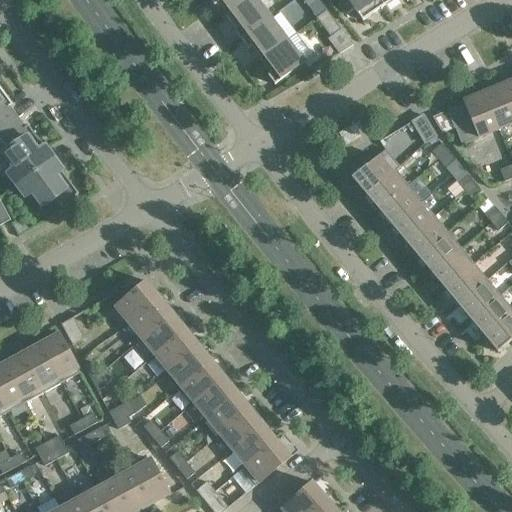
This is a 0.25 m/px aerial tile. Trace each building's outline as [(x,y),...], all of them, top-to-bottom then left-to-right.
[(210,0),(215,6),(217,4),(227,17),(249,0),(210,0)] [(261,11),(252,0),(249,0),(227,17),(236,30),(234,31),(241,41),(271,18),(264,9),(261,11)] [(384,7),(379,0),(334,0),(348,19),(349,18),(346,14),(354,9),(363,22),(384,7)] [(341,30),(327,11),(317,18),(331,37),(341,30)] [(278,28),(271,18),(241,41),(248,50),(250,48),(260,61),(285,42),(275,30),(278,28)] [(294,55),(285,42),(260,61),(269,74),(267,75),(275,86),(304,63),(297,53),(294,55)] [(511,84),(503,88),(511,111),(511,84)] [(0,130),(18,117),(10,107),(12,105),(0,88),(0,130)] [(511,125),(511,111),(503,88),(484,96),(498,131),(511,125)] [(498,131),(484,96),(447,111),(462,146),(498,131)] [(436,138),(423,116),(412,123),(425,144),(436,138)] [(26,128),(18,117),(0,130),(0,139),(8,151),(4,154),(14,168),(7,173),(17,186),(47,164),(40,154),(45,150),(28,126),(26,128)] [(411,132),(416,130),(413,123),(408,126),(411,132)] [(359,137),(353,127),(341,134),(346,144),(359,137)] [(448,152),(442,144),(432,152),(439,161),(448,152)] [(352,179),(365,195),(399,167),(385,151),(352,179)] [(455,161),(448,152),(439,161),(445,169),(455,161)] [(54,173),(47,164),(17,186),(26,198),(33,193),(43,208),(58,197),(63,205),(74,196),(75,197),(78,194),(60,169),(54,173)] [(511,178),(511,165),(499,170),(504,182),(511,178)] [(400,168),(399,167),(365,195),(378,211),(408,186),(396,171),(400,168)] [(475,184),(468,176),(458,184),(465,192),(475,184)] [(481,192),(475,184),(465,192),(472,200),(481,192)] [(421,202),(408,186),(378,211),(392,227),(421,202)] [(0,225),(10,220),(0,202),(0,225)] [(434,217),(421,202),(392,227),(405,242),(434,217)] [(501,215),(494,207),(484,215),(491,223),(501,215)] [(508,223),(501,215),(491,223),(498,232),(508,223)] [(448,233),(434,217),(405,242),(418,258),(448,233)] [(461,249),(448,233),(418,258),(431,274),(461,249)] [(474,265),(461,249),(431,274),(444,290),(474,265)] [(487,280),(474,265),(444,290),(457,305),(487,280)] [(500,296),(487,280),(457,305),(470,321),(500,296)] [(112,311),(125,327),(159,300),(159,299),(156,300),(147,284),(148,283),(147,282),(112,311)] [(511,309),(500,296),(470,321),(484,336),(511,312),(511,309)] [(169,316),(159,300),(125,327),(126,328),(130,325),(142,340),(172,315),(172,314),(169,316)] [(511,340),(511,312),(484,336),(497,353),(511,340)] [(182,332),(172,315),(142,340),(155,356),(185,331),(185,330),(182,332)] [(85,339),(73,318),(71,319),(72,320),(63,325),(63,324),(61,325),(72,346),(85,339)] [(195,347),(185,331),(155,356),(168,372),(198,347),(198,346),(195,347)] [(80,374),(58,333),(57,334),(58,336),(43,347),(41,344),(40,345),(62,384),(80,374)] [(62,384),(40,345),(25,357),(24,354),(23,355),(44,394),(62,384)] [(208,363),(198,347),(168,372),(181,388),(211,363),(211,362),(208,363)] [(44,394),(23,355),(7,366),(6,364),(5,365),(26,403),(44,394)] [(94,363),(84,368),(91,380),(100,375),(94,363)] [(221,380),(211,363),(181,388),(194,404),(224,379),(224,378),(221,380)] [(26,403),(5,365),(0,368),(0,398),(8,413),(26,403)] [(107,387),(100,375),(91,380),(97,392),(107,387)] [(234,395),(224,379),(194,404),(207,420),(237,395),(237,394),(234,395)] [(247,411),(237,395),(207,420),(220,435),(250,411),(250,410),(247,411)] [(121,407),(126,415),(130,424),(131,424),(128,419),(136,414),(130,402),(121,407)] [(126,415),(121,407),(109,413),(114,422),(126,415)] [(260,427),(250,411),(220,435),(233,451),(263,426),(263,425),(260,427)] [(94,414),(82,420),(86,429),(98,423),(94,414)] [(130,424),(126,415),(114,422),(118,430),(130,424)] [(149,423),(157,434),(165,427),(157,417),(149,423)] [(86,429),(82,420),(70,427),(74,436),(86,429)] [(273,443),(263,426),(233,451),(245,466),(241,469),(242,470),(276,442),(275,441),(273,443)] [(174,438),(165,427),(157,434),(166,445),(174,438)] [(106,437),(101,428),(89,435),(94,444),(106,437)] [(94,444),(89,435),(77,441),(82,450),(94,444)] [(59,436),(47,443),(52,451),(64,445),(59,436)] [(286,459),(276,442),(242,470),(256,487),(291,458),(290,456),(286,459)] [(52,451),(47,443),(35,449),(40,458),(52,451)] [(69,453),(64,445),(52,451),(57,460),(69,453)] [(174,455),(183,466),(191,459),(183,448),(174,455)] [(57,460),(52,451),(40,458),(45,467),(57,460)] [(22,453),(10,460),(15,469),(27,462),(22,453)] [(200,469),(191,459),(183,466),(192,476),(200,469)] [(15,469),(10,460),(0,464),(0,470),(3,475),(15,469)] [(151,460),(132,470),(151,504),(152,504),(151,501),(168,495),(169,496),(170,496),(151,460)] [(34,476),(30,467),(18,474),(23,483),(34,476)] [(151,504),(132,470),(114,480),(131,511),(133,511),(151,504)] [(23,483),(18,474),(6,480),(11,489),(23,483)] [(201,487),(207,495),(218,486),(212,478),(201,487)] [(131,511),(114,480),(96,489),(108,511),(131,511)] [(314,484),(313,483),(280,511),(312,511),(326,500),(325,499),(322,500),(313,486),(314,484)] [(234,505),(218,486),(207,495),(220,511),(223,511),(224,511),(231,505),(232,506),(234,505)] [(108,511),(96,489),(78,499),(85,511),(108,511)] [(85,511),(78,499),(60,509),(61,511),(85,511)] [(333,511),(326,500),(312,511),(333,511)]
